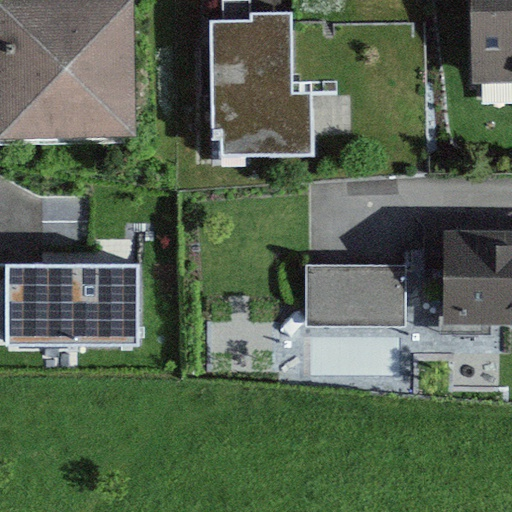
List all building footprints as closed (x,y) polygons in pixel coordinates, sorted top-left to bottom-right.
[(511,0),(478,0),(482,84),(511,83),(511,0)] [(145,7),(17,6),(15,134),(143,136),(145,7)] [(294,23),(214,26),(218,163),(314,160),(312,95),(296,96),(294,23)] [(511,331),(511,244),(458,245),(459,332),(511,331)] [(144,265),(5,266),(6,344),(144,343),(144,265)] [(413,271),(317,271),(316,330),(412,330),(413,271)]
